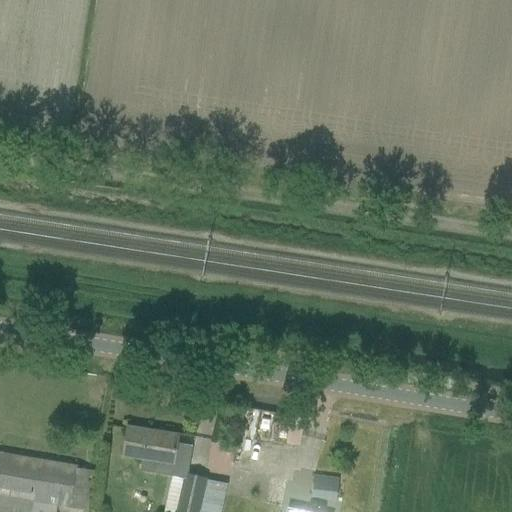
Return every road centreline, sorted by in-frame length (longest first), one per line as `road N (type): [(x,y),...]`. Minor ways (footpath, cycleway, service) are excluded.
road 1 (tertiary): [(511,414),(0,329)]
road 2 (track): [(0,170),(511,248)]
